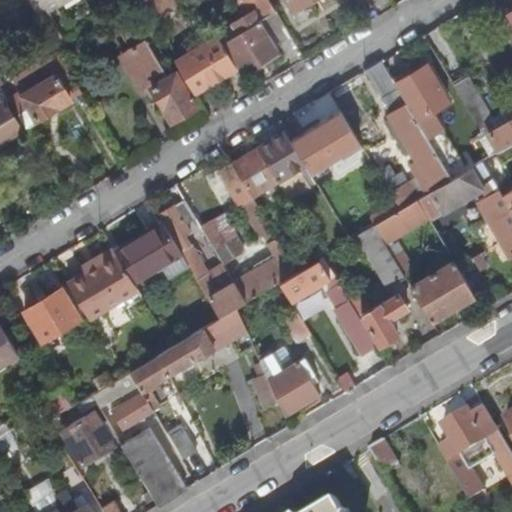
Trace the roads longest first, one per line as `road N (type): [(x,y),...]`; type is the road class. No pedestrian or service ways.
road 1 (residential): [(0,265),(440,0)]
road 2 (residential): [(199,511),(511,325)]
